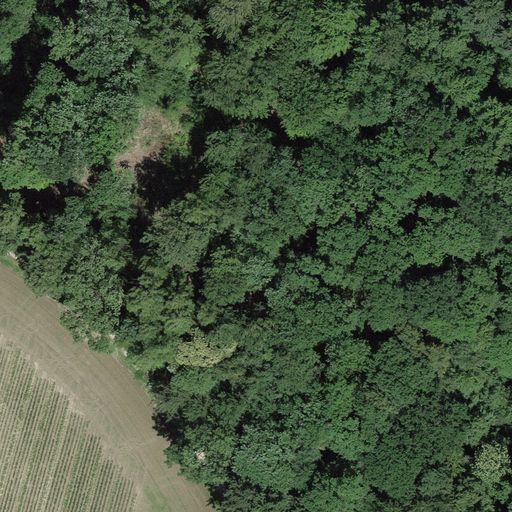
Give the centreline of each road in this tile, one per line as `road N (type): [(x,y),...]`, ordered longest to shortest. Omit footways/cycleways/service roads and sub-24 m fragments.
road 1 (track): [(321,0),(355,96),(365,257),(350,511)]
road 2 (track): [(236,511),(127,343),(0,245)]
